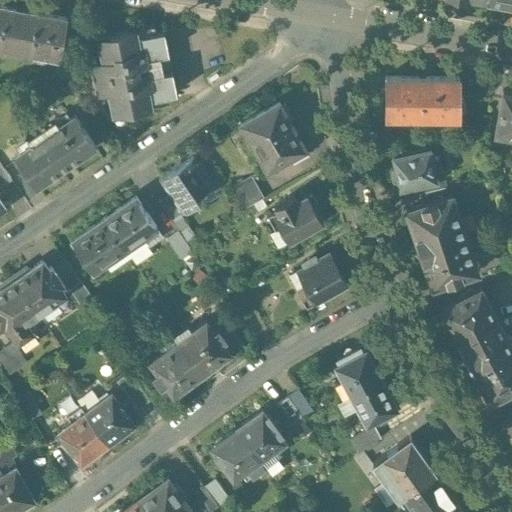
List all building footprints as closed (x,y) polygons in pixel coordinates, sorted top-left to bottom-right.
[(66,16),(0,4),(0,49),(31,55),(31,52),(59,57),(66,16)] [(137,27),(110,33),(111,37),(97,40),(101,58),(90,60),(97,92),(107,90),(111,108),(125,105),(126,110),(153,104),(152,102),(146,103),(145,98),(176,92),(164,29),(132,36),(131,31),(137,29),(137,27)] [(459,76),(386,76),(386,114),(459,114),(459,76)] [(511,91),(503,90),(496,131),(511,134),(511,91)] [(281,103),(279,99),(241,121),(267,167),(290,154),(293,159),(307,150),(288,116),(292,114),(285,101),(281,103)] [(74,113),(14,153),(36,185),(95,144),(74,113)] [(428,145),(408,150),(408,152),(394,156),(396,164),(389,166),(394,185),(401,184),(401,186),(422,181),(436,177),(436,176),(444,174),(440,161),(433,163),(429,147),(428,147),(428,145)] [(194,154),(160,177),(170,191),(183,210),(199,198),(201,190),(213,182),(194,154)] [(0,181),(9,175),(0,161),(0,181)] [(251,174),(228,187),(240,208),(263,195),(251,174)] [(436,177),(422,181),(425,191),(447,186),(444,174),(436,176),(436,177)] [(183,210),(170,191),(159,198),(172,217),(180,212),(183,210)] [(307,191),(296,197),(294,192),(274,203),(277,208),(267,214),(275,228),(280,225),(288,240),(323,220),(314,204),(318,202),(311,191),(308,193),(307,191)] [(452,193),(437,198),(437,197),(421,203),(421,204),(406,209),(419,247),(465,231),(460,217),(461,217),(458,208),(457,208),(452,193)] [(136,194),(103,216),(127,251),(146,238),(143,233),(156,224),(136,194)] [(172,217),(179,227),(187,222),(180,212),(172,217)] [(103,216),(71,238),(78,248),(76,249),(84,260),(85,259),(92,268),(106,258),(109,263),(127,251),(103,216)] [(465,231),(419,247),(432,285),(447,280),(447,281),(463,276),(463,275),(478,270),(473,255),(474,255),(471,246),(470,246),(465,231)] [(347,282),(329,251),(316,258),(314,254),(302,260),(305,264),(298,268),(306,284),(297,289),(306,304),(347,282)] [(42,258),(28,268),(26,264),(13,273),(38,310),(65,292),(59,283),(62,281),(51,265),(48,267),(42,258)] [(13,273),(0,281),(0,282),(2,285),(0,286),(0,323),(2,322),(9,332),(12,330),(17,338),(31,328),(25,319),(38,310),(13,273)] [(81,279),(69,287),(83,307),(94,299),(81,279)] [(481,287),(444,306),(451,321),(450,322),(466,353),(505,332),(481,287)] [(210,325),(206,318),(191,329),(188,325),(174,335),(201,372),(216,361),(220,363),(227,358),(226,353),(229,351),(225,345),(229,342),(224,335),(225,335),(220,328),(219,328),(214,322),(210,325)] [(511,345),(505,332),(466,353),(483,384),(484,383),(492,398),(511,387),(511,345)] [(201,372),(174,335),(160,345),(164,349),(149,360),(153,366),(149,369),(154,375),(154,376),(159,383),(160,383),(163,387),(167,384),(173,392),(176,390),(180,392),(187,387),(187,383),(201,372)] [(26,360),(12,340),(0,348),(0,363),(6,373),(26,360)] [(360,344),(335,357),(338,362),(334,364),(342,377),(335,381),(342,396),(343,396),(381,376),(380,374),(381,373),(382,372),(382,371),(382,369),(379,363),(378,362),(376,362),(375,362),(374,363),(366,347),(362,349),(360,344)] [(149,399),(130,373),(125,377),(123,375),(116,380),(121,387),(122,386),(138,408),(149,399)] [(381,376),(343,396),(342,396),(338,398),(344,410),(356,404),(366,423),(376,417),(379,422),(388,418),(385,412),(397,406),(381,376)] [(312,407),(298,388),(289,394),(303,414),(312,407)] [(36,402),(29,390),(17,396),(29,417),(41,411),(36,402)] [(117,398),(111,390),(84,410),(107,441),(110,439),(112,442),(122,434),(120,431),(134,421),(128,414),(129,413),(118,397),(117,398)] [(301,415),(288,395),(278,402),(292,422),(301,415)] [(80,404),(66,414),(70,420),(58,429),(63,437),(62,438),(74,453),(75,453),(81,460),(94,450),(96,454),(106,446),(104,443),(107,441),(84,410),(80,404)] [(262,407),(236,426),(264,464),(281,451),(276,445),(285,438),(280,432),(282,431),(277,425),(278,424),(273,418),(268,412),(266,413),(262,407)] [(511,412),(502,419),(511,434),(511,412)] [(373,425),(350,438),(358,452),(374,441),(381,436),(375,424),(373,424),(373,425)] [(236,426),(210,445),(214,451),(213,452),(218,459),(222,466),(223,465),(228,471),(228,470),(233,476),(246,466),(252,474),(265,464),(264,464),(236,426)] [(410,434),(372,462),(397,498),(398,498),(436,470),(410,434)] [(0,472),(0,511),(5,511),(17,506),(19,509),(31,502),(29,499),(33,497),(15,465),(6,469),(0,472)] [(442,469),(437,472),(436,470),(398,498),(408,511),(412,511),(415,511),(445,511),(459,502),(447,485),(451,482),(442,469)] [(167,475),(164,478),(161,473),(151,481),(154,485),(138,497),(149,511),(188,511),(185,508),(189,505),(184,498),(186,496),(186,494),(184,493),(183,493),(182,494),(173,482),(172,483),(167,475)] [(228,495),(215,476),(204,484),(217,503),(228,495)] [(204,484),(193,492),(207,511),(217,503),(204,484)] [(149,511),(138,497),(116,511),(149,511)] [(465,511),(459,502),(445,511),(465,511)]
